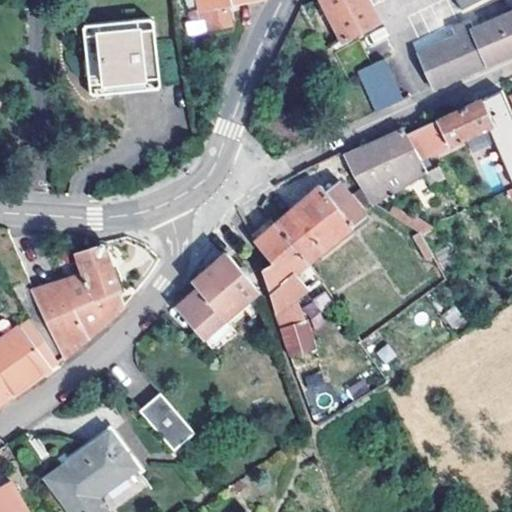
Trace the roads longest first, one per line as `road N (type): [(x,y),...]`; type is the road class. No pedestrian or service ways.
road 1 (residential): [(0,432),(121,342),(165,285),(178,253),(167,203)]
road 2 (tertiary): [(283,0),(213,168),(167,203)]
road 3 (residential): [(301,161),(511,71)]
road 4 (tertiary): [(167,203),(95,217),(0,212)]
